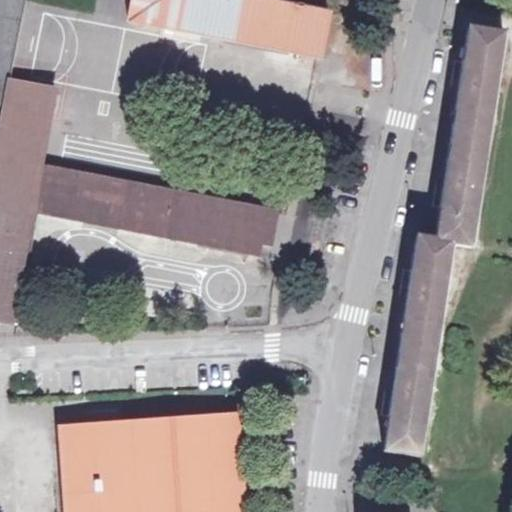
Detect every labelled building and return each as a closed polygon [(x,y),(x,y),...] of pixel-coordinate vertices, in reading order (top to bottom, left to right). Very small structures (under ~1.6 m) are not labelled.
[(0,0),(0,106),(0,107),(8,108),(12,82),(29,0),(0,0)] [(259,0),(136,0),(133,24),(322,57),(330,13),(304,9),(305,5),(296,3),(295,7),(259,0)] [(470,247),(503,33),(469,29),(436,241),(419,239),(386,453),(419,457),(452,245),(470,247)] [(59,91),(12,82),(8,108),(0,147),(0,320),(14,323),(35,213),(260,255),(262,242),(271,244),(277,214),(44,170),(59,91)] [(236,511),(229,415),(55,428),(60,511),(236,511)]
